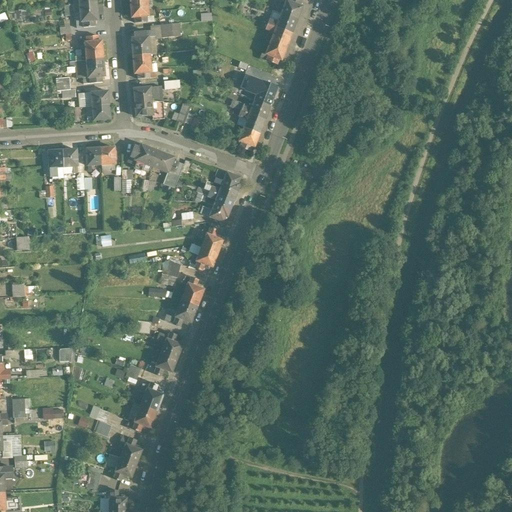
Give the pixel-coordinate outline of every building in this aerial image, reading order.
[(146,0),(141,0),(129,1),(131,19),(134,18),(134,24),(146,23),(146,17),(148,17),(146,0)] [(281,2),(281,0),(274,0),(273,3),(271,8),(270,10),(281,15),(285,4),(281,2)] [(301,2),(295,0),(288,0),(288,3),(286,2),(285,4),(281,15),(296,21),(301,8),(299,7),(301,2)] [(95,3),(79,5),(80,18),(80,23),(82,23),(82,24),(83,28),(95,27),(94,22),(97,22),(95,3)] [(72,6),(63,6),(64,17),(73,16),(72,6)] [(296,21),(281,15),(277,23),(269,20),(267,25),(291,34),(296,21)] [(51,36),(59,35),(58,28),(69,27),(68,22),(56,23),(56,27),(50,28),(51,36)] [(178,24),(171,25),(163,26),(164,34),(164,39),(179,38),(178,24)] [(291,34),(267,25),(265,30),(273,33),(270,42),(286,48),(291,34)] [(145,33),(133,34),(134,39),(131,39),(132,57),(149,56),(148,39),(148,38),(146,38),(145,33)] [(97,36),(85,37),(86,41),(86,43),(84,43),(85,61),(102,60),(101,42),(98,42),(97,36)] [(286,48),(270,42),(265,55),(267,56),(265,61),(276,65),(278,60),(281,61),(286,48)] [(149,56),(132,57),(134,75),(136,75),(137,80),(149,79),(149,74),(151,73),(149,56)] [(102,60),(85,61),(87,78),(87,79),(89,79),(89,84),(101,83),(101,78),(104,77),(102,60)] [(368,74),(352,66),(348,76),(364,84),(368,74)] [(69,79),(56,80),(57,93),(61,92),(70,91),(69,79)] [(255,98),(253,101),(269,107),(275,94),(276,90),(248,79),(243,93),(255,98)] [(178,81),(163,82),(164,91),(179,90),(178,81)] [(161,88),(149,89),(151,103),(157,103),(162,103),(161,88)] [(149,89),(133,90),(134,104),(151,103),(149,89)] [(70,91),(61,92),(62,99),(75,98),(74,91),(70,91)] [(107,92),(90,94),(91,97),(92,107),(108,106),(107,92)] [(269,107),(253,101),(250,110),(242,107),(240,112),(264,121),(269,107)] [(243,106),(234,102),(231,109),(234,110),(240,112),(242,107),(243,106)] [(151,103),(134,104),(135,118),(150,117),(152,116),(151,103)] [(157,103),(151,103),(152,116),(150,117),(151,121),(159,120),(158,113),(157,103)] [(182,105),(176,121),(183,124),(191,106),(182,105)] [(108,106),(92,107),(93,118),(93,121),(110,120),(108,106)] [(264,121),(240,112),(239,115),(238,117),(246,120),(243,129),(259,135),(264,121)] [(203,123),(194,119),(189,130),(199,134),(203,123)] [(0,120),(0,128),(12,128),(12,120),(0,120)] [(259,135),(243,129),(238,142),(240,143),(238,148),(250,152),(251,147),(254,148),(259,135)] [(240,143),(238,142),(228,138),(226,143),(238,148),(240,143)] [(157,152),(140,146),(139,149),(134,147),(128,164),(135,166),(134,169),(141,172),(144,165),(151,167),(157,152)] [(114,148),(100,149),(101,166),(110,165),(114,165),(114,148)] [(100,149),(86,150),(87,167),(91,167),(101,166),(100,149)] [(62,151),(48,152),(49,169),(57,168),(63,168),(62,151)] [(76,151),(62,151),(63,168),(73,167),(76,167),(77,167),(76,151)] [(173,159),(157,152),(151,167),(168,174),(168,172),(172,174),(173,174),(177,163),(172,161),(173,159)] [(190,163),(185,161),(183,165),(181,172),(186,174),(190,163)] [(183,165),(177,163),(173,174),(172,174),(167,185),(175,188),(181,172),(183,165)] [(0,168),(0,180),(11,181),(11,175),(5,175),(5,168),(0,168)] [(57,168),(49,169),(50,177),(57,177),(57,168)] [(239,179),(226,174),(224,178),(221,188),(228,190),(229,188),(237,191),(239,185),(237,184),(239,179)] [(91,179),(83,179),(83,190),(84,191),(91,190),(91,179)] [(130,182),(122,182),(122,192),(130,192),(130,182)] [(228,190),(221,188),(219,191),(211,187),(210,189),(209,192),(233,201),(237,191),(229,188),(228,190)] [(233,201),(209,192),(208,196),(207,198),(208,198),(215,201),(214,204),(222,207),(221,208),(229,211),(233,201)] [(215,201),(208,198),(207,201),(208,201),(207,204),(213,206),(214,204),(215,201)] [(213,206),(207,204),(202,215),(209,218),(213,206)] [(229,211),(221,208),(222,207),(214,204),(213,206),(209,218),(222,223),(224,217),(226,218),(229,211)] [(207,236),(205,235),(200,249),(217,255),(222,241),(219,240),(220,237),(215,235),(217,232),(209,229),(207,236)] [(109,236),(96,238),(98,246),(110,245),(109,236)] [(28,238),(16,238),(16,251),(29,250),(28,238)] [(217,255),(200,249),(195,262),(197,263),(194,269),(201,271),(203,268),(208,270),(209,268),(211,268),(217,255)] [(128,256),(130,264),(145,262),(144,254),(128,256)] [(180,260),(170,257),(165,277),(169,278),(168,283),(174,285),(180,260)] [(197,281),(191,278),(188,285),(187,285),(180,301),(197,307),(203,291),(200,290),(202,287),(196,285),(197,281)] [(24,285),(11,285),(12,297),(24,297),(24,296),(24,287),(24,285)] [(34,287),(24,287),(24,296),(34,296),(34,287)] [(197,307),(180,301),(175,315),(174,318),(175,318),(173,325),(180,327),(181,324),(187,326),(188,323),(190,324),(197,307)] [(175,315),(168,312),(164,321),(173,325),(175,318),(174,318),(175,315)] [(151,324),(140,322),(138,333),(149,335),(151,324)] [(177,337),(169,334),(168,338),(167,341),(166,340),(164,344),(160,354),(176,360),(179,351),(180,351),(181,346),(179,345),(180,343),(175,341),(177,337)] [(168,338),(159,335),(157,341),(164,344),(166,340),(167,341),(168,338)] [(32,350),(24,351),(25,362),(33,362),(32,350)] [(59,351),(59,362),(71,362),(72,350),(59,351)] [(176,360),(160,354),(156,366),(155,367),(156,367),(155,370),(154,373),(153,374),(156,375),(156,376),(158,376),(161,377),(162,373),(168,375),(169,372),(171,373),(173,368),(176,360)] [(140,370),(130,366),(127,371),(138,375),(140,370)] [(52,370),(53,377),(62,376),(61,367),(56,367),(57,369),(52,370)] [(0,369),(0,381),(9,380),(9,369),(0,369)] [(27,370),(27,378),(47,377),(46,369),(27,370)] [(138,375),(127,371),(125,377),(136,381),(138,375)] [(153,384),(150,383),(148,387),(147,390),(147,389),(145,394),(140,406),(156,412),(160,400),(161,400),(162,396),(160,395),(161,392),(156,390),(157,386),(154,385),(155,384),(153,384)] [(148,387),(143,385),(141,389),(140,392),(145,394),(147,389),(147,390),(148,387)] [(23,400),(12,401),(12,413),(24,413),(23,400)] [(156,412),(140,406),(134,421),(134,423),(135,423),(133,430),(140,433),(142,429),(147,431),(148,428),(150,429),(152,424),(151,424),(156,412)] [(54,420),(63,419),(63,411),(53,412),(53,410),(43,410),(43,421),(54,421),(54,420)] [(110,414),(100,410),(96,420),(106,424),(110,414)] [(87,421),(80,419),(77,426),(85,429),(87,421)] [(134,421),(130,420),(127,427),(133,430),(135,423),(134,423),(134,421)] [(111,427),(100,422),(98,421),(93,432),(95,433),(95,434),(107,438),(111,427)] [(129,439),(123,437),(119,446),(124,448),(126,445),(127,445),(129,439)] [(137,442),(129,439),(127,445),(126,445),(124,448),(120,459),(136,465),(141,451),(139,450),(140,448),(135,446),(137,442)] [(54,442),(44,442),(45,452),(55,451),(54,442)] [(10,444),(1,445),(1,452),(1,459),(11,459),(10,444)] [(136,465),(120,459),(116,471),(115,472),(116,473),(115,475),(114,479),(121,482),(123,478),(128,480),(129,478),(131,478),(136,465)] [(11,468),(2,469),(2,476),(3,476),(3,479),(12,478),(11,468)] [(101,474),(89,471),(87,483),(99,485),(101,474)] [(99,485),(87,483),(86,489),(98,491),(99,485)] [(119,492),(111,492),(111,499),(109,499),(109,500),(108,511),(125,511),(126,499),(124,499),(124,496),(119,496),(119,492)]
